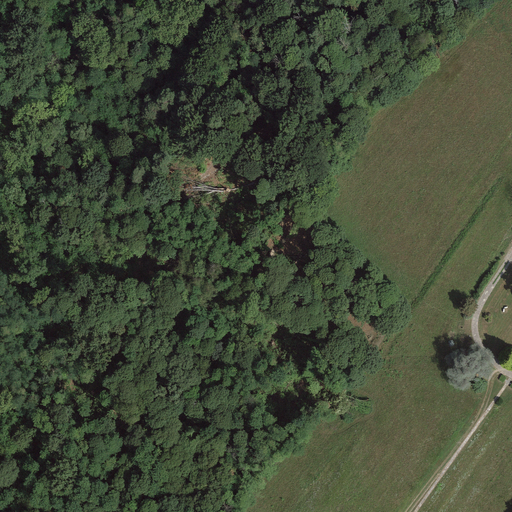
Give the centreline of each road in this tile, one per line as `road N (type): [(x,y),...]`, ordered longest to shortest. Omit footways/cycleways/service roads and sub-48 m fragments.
road 1 (track): [(0,194),(50,136),(51,105),(23,22),(44,0)]
road 2 (track): [(38,511),(41,452),(0,391)]
